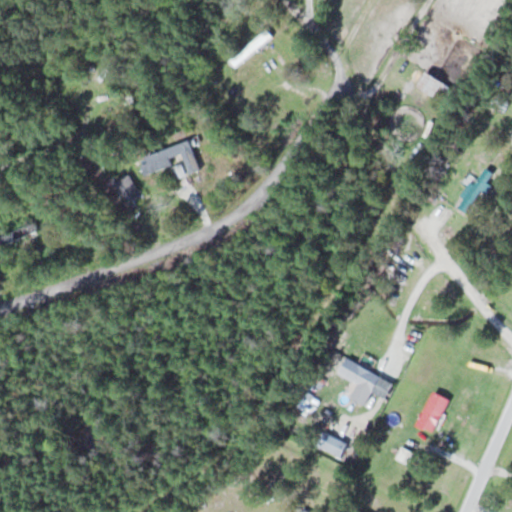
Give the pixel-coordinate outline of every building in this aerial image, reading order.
[(231,57),(236,65),(274,36),(268,29),(231,57)] [(454,86),(426,71),(419,85),(447,99),(454,86)] [(193,147),(189,138),(148,155),(151,165),(193,147)] [(0,245),(39,230),(36,221),(0,235),(0,245)] [(396,381),(347,358),(340,374),(388,397),(396,381)] [(434,432),(451,399),(435,390),(418,423),(434,432)]
